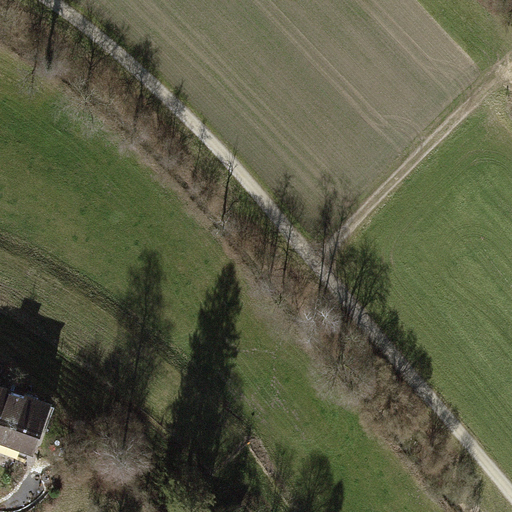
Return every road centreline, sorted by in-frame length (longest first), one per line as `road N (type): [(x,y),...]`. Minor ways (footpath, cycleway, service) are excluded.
road 1 (track): [(511,494),(208,137),(41,0)]
road 2 (track): [(318,265),(478,97),(511,73)]
